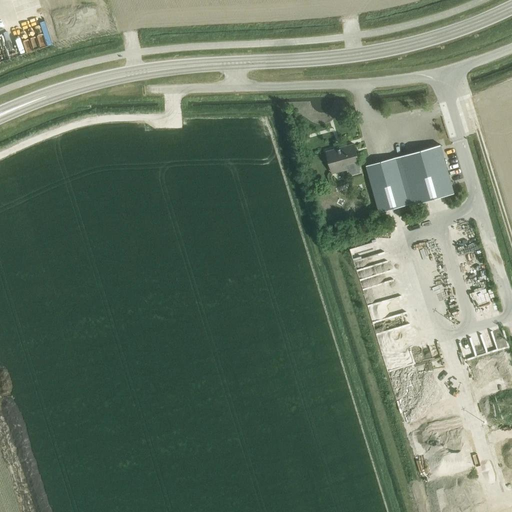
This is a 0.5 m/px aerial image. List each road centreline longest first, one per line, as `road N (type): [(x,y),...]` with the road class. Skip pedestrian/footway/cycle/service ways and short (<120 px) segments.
road 1 (secondary): [(0,115),(156,69),(362,55),(425,42),(511,6)]
road 2 (unclassified): [(151,90),(401,80),(511,48)]
road 3 (track): [(0,155),(86,121),(170,117),(171,90)]
